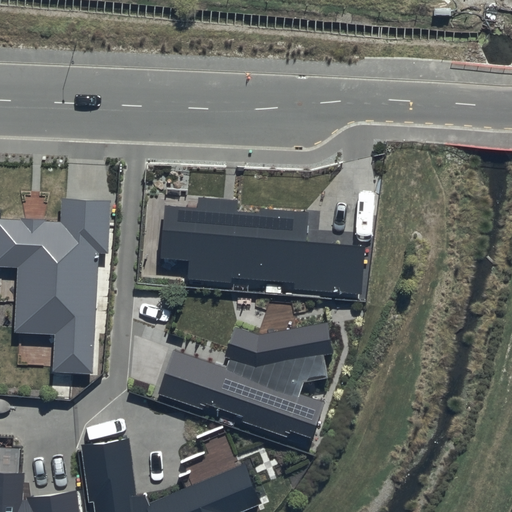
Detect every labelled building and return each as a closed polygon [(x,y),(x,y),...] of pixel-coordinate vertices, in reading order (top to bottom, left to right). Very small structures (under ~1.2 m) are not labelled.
[(95,369),(102,198),(64,196),(62,222),(0,219),(0,260),(21,262),(18,336),(54,338),(53,367),(95,369)] [(162,274),(358,289),(361,249),(301,245),(304,211),(168,201),(162,274)] [(158,391),(307,446),(321,409),(297,400),(302,386),(323,382),(333,357),(327,326),(259,338),(237,330),(223,369),(172,351),(158,391)] [(124,434),(80,441),(91,511),(235,511),(266,500),(249,457),(136,503),(124,434)] [(24,474),(0,472),(0,511),(81,511),(79,491),(23,499),(24,474)]
